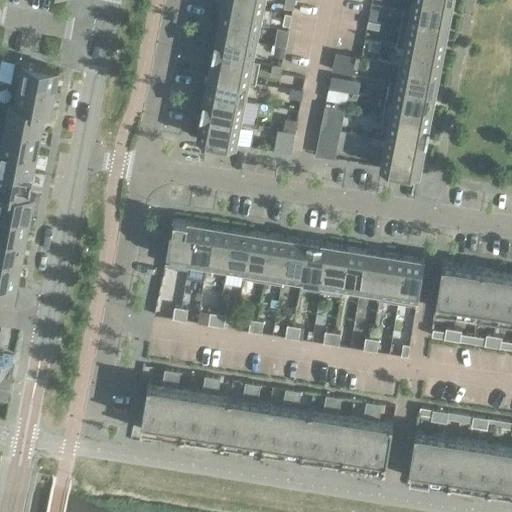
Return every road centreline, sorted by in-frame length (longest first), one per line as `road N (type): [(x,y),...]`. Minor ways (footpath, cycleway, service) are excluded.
road 1 (residential): [(511,227),(142,167)]
road 2 (residential): [(90,422),(142,167)]
road 3 (residential): [(76,156),(44,328)]
road 4 (residential): [(142,167),(174,0)]
road 5 (residential): [(100,37),(76,156)]
